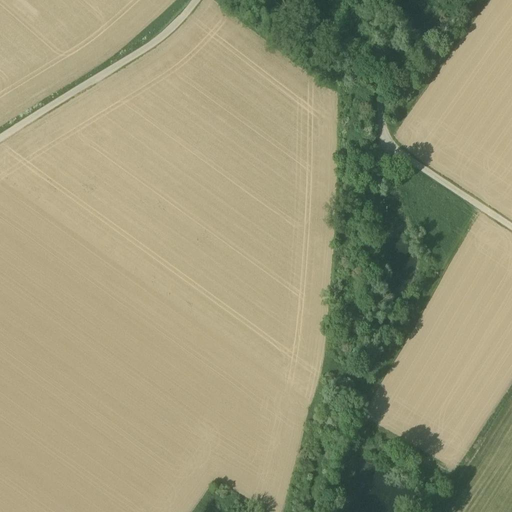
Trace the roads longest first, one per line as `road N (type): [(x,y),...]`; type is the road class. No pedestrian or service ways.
road 1 (unclassified): [(511,233),(374,137),(381,82),(369,0)]
road 2 (unclassified): [(0,138),(157,41),(197,0)]
